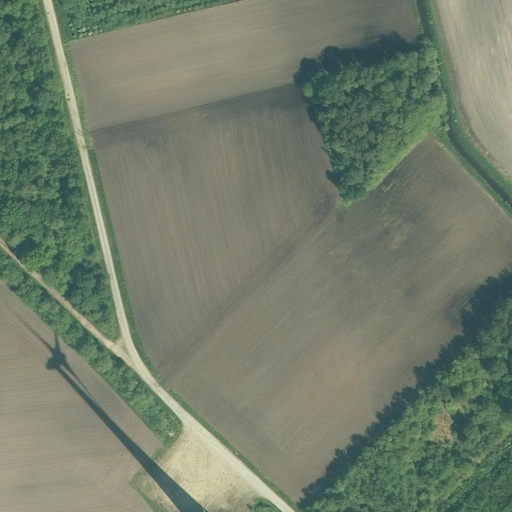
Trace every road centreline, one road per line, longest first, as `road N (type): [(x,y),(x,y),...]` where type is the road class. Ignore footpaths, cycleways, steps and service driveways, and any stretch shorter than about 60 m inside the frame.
road 1 (track): [(283,511),(132,362),(45,0)]
road 2 (track): [(132,362),(0,242)]
